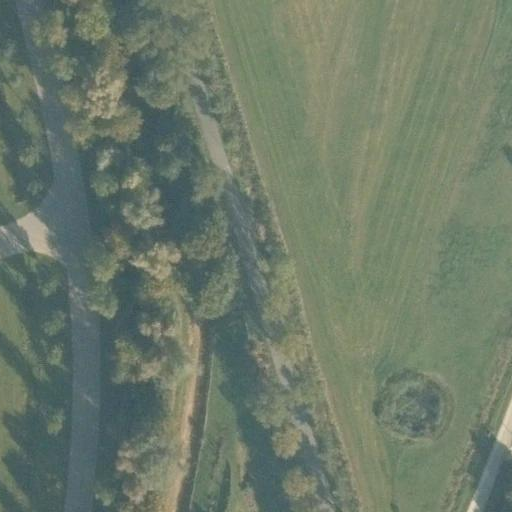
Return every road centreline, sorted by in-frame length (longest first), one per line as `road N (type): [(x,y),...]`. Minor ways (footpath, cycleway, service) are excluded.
road 1 (unclassified): [(328,511),(166,0)]
road 2 (tertiary): [(77,511),(85,348),(75,214),(26,0)]
